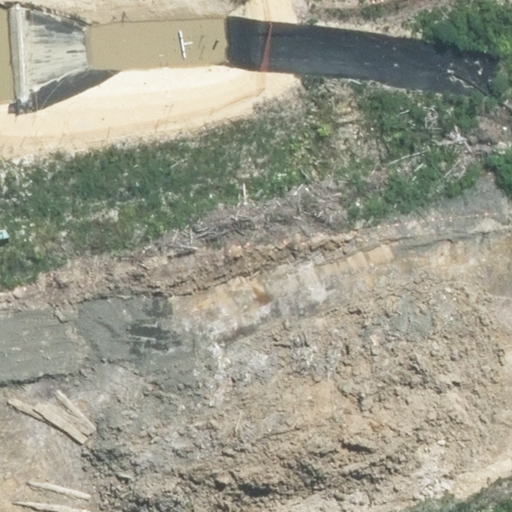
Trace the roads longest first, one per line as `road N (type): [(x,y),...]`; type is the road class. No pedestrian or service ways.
road 1 (trunk): [(511,303),(0,226)]
road 2 (trunk): [(0,63),(511,120)]
